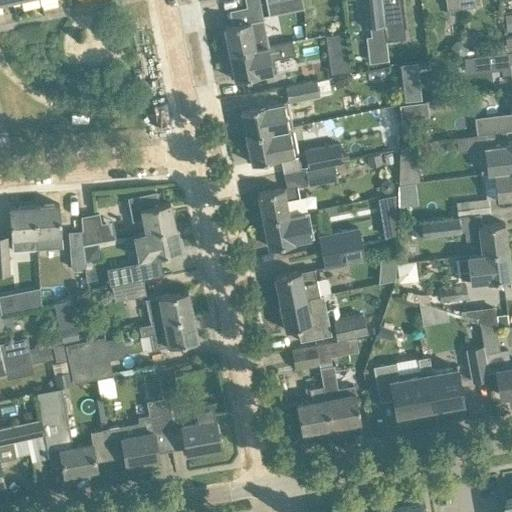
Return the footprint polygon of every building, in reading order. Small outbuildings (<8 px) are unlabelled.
[(273,0),(266,1),(268,14),(304,7),(303,0),(273,0)] [(361,0),(365,27),(385,25),(381,0),(361,0)] [(398,0),(381,0),(385,25),(391,24),(402,23),(400,10),(398,0)] [(461,7),(460,0),(445,0),(446,8),(461,7)] [(229,52),(268,44),(263,18),(249,20),(224,25),(229,52)] [(345,31),(325,34),(331,72),(350,69),(345,31)] [(229,52),(230,57),(226,58),(228,66),(232,65),(235,79),(260,74),(260,73),(276,70),(273,58),(295,53),(292,39),(268,44),(229,52)] [(455,40),(451,45),(452,52),(458,56),(463,55),(468,49),(467,43),(462,39),(455,40)] [(511,50),(507,51),(464,56),(466,71),(501,67),(502,73),(511,72),(509,62),(511,61),(511,50)] [(399,62),(403,99),(421,97),(416,60),(399,62)] [(317,80),(286,86),(289,101),(320,95),(317,80)] [(286,99),(241,109),(246,136),(292,127),(286,99)] [(410,102),(399,103),(401,123),(413,122),(412,114),(410,102)] [(478,134),(485,133),(504,130),(511,129),(511,118),(511,117),(511,113),(476,117),(476,123),(478,134)] [(251,162),(280,157),(297,153),(292,127),(246,136),(251,162)] [(487,148),(480,149),(483,173),(496,171),(496,170),(511,168),(511,140),(506,142),(504,130),(485,133),(487,148)] [(459,151),(487,148),(485,133),(478,134),(457,136),(457,143),(459,151)] [(335,143),(302,149),(305,166),(328,161),(328,162),(328,163),(337,161),(339,160),(335,143)] [(379,152),(367,155),(369,164),(381,161),(379,152)] [(334,163),(305,168),(309,184),(336,178),(334,163)] [(497,185),(495,186),(496,196),(497,198),(511,196),(511,168),(496,170),(496,171),(497,185)] [(302,211),(297,184),(286,186),(283,187),(257,192),(259,199),(263,219),(302,211)] [(134,234),(175,225),(170,200),(158,203),(155,191),(128,197),(133,218),(142,216),(145,231),(134,233),(134,234)] [(459,215),(480,212),(490,211),(489,197),(456,201),(458,214),(459,215)] [(59,202),(34,204),(35,234),(36,247),(62,245),(59,202)] [(34,204),(9,206),(12,248),(36,247),(35,234),(34,204)] [(308,210),(302,211),(263,219),(264,222),(260,223),(262,233),(266,232),(268,246),(294,240),(294,239),(305,237),(305,238),(314,236),(308,210)] [(504,221),(481,224),(480,212),(459,215),(421,220),(422,236),(461,231),(461,230),(463,230),(464,240),(474,238),(476,252),(507,249),(504,221)] [(100,222),(98,213),(81,216),(82,229),(83,243),(103,239),(100,222)] [(181,235),(177,236),(175,225),(134,234),(139,258),(150,255),(150,256),(180,250),(179,248),(183,247),(181,235)] [(361,241),(358,226),(317,234),(320,250),(361,241)] [(84,266),(83,243),(82,229),(68,230),(71,267),(84,266)] [(7,235),(0,235),(0,274),(11,273),(7,235)] [(320,250),(324,267),(364,259),(361,241),(320,250)] [(511,276),(507,249),(476,252),(467,253),(468,258),(471,279),(471,281),(511,276)] [(140,262),(108,268),(109,272),(111,284),(143,277),(163,273),(159,254),(150,256),(150,255),(139,258),(140,262)] [(380,258),(379,282),(395,279),(396,255),(380,258)] [(415,261),(397,263),(399,282),(418,280),(415,261)] [(318,294),(312,267),(274,275),(280,302),(318,294)] [(143,277),(111,284),(114,300),(146,293),(143,277)] [(466,283),(438,286),(440,301),(468,297),(466,283)] [(148,322),(193,314),(188,289),(145,298),(150,322),(148,322)] [(9,292),(0,293),(0,312),(13,310),(9,292)] [(304,297),(280,302),(285,329),(297,327),(300,340),(332,333),(324,293),(318,294),(304,297)] [(54,302),(62,341),(79,337),(72,306),(68,307),(67,299),(54,302)] [(449,320),(448,310),(419,302),(423,324),(449,320)] [(495,306),(461,310),(461,317),(480,323),(497,328),(495,306)] [(361,311),(332,317),(337,339),(356,335),(366,333),(361,311)] [(507,313),(497,315),(499,329),(509,328),(507,313)] [(148,322),(139,324),(141,334),(150,332),(153,347),(197,338),(193,314),(148,322)] [(381,324),(377,334),(391,339),(394,329),(381,324)] [(73,381),(113,374),(105,335),(65,343),(69,358),(71,369),(73,381)] [(337,339),(327,341),(330,355),(358,350),(356,335),(337,339)] [(0,356),(1,356),(29,349),(26,337),(0,342),(0,356)] [(327,341),(316,343),(319,361),(331,359),(330,355),(327,341)] [(69,358),(65,343),(53,345),(56,361),(69,358)] [(291,347),(294,367),(319,363),(319,361),(316,343),(291,347)] [(50,345),(29,349),(32,362),(53,358),(50,345)] [(489,376),(488,371),(483,345),(465,348),(471,379),(489,376)] [(500,349),(485,352),(488,371),(495,369),(500,394),(511,392),(511,365),(510,366),(506,348),(500,349)] [(420,372),(427,407),(463,401),(456,366),(431,370),(429,354),(417,356),(420,372)] [(427,407),(420,372),(398,376),(395,360),(372,365),(379,400),(393,397),(396,413),(427,407)] [(321,384),(335,382),(332,362),(318,364),(321,384)] [(157,369),(159,382),(174,380),(171,364),(157,367),(157,369)] [(71,369),(53,373),(56,387),(74,383),(73,381),(71,369)] [(161,394),(159,382),(157,369),(143,372),(147,396),(161,394)] [(301,430),(330,425),(330,424),(331,424),(326,396),(326,395),(324,396),(322,384),(309,386),(311,399),(296,402),(301,430)] [(47,445),(58,443),(65,473),(97,467),(95,460),(107,457),(101,428),(90,430),(92,441),(72,444),(61,386),(36,391),(47,445)] [(360,420),(355,391),(326,396),(331,424),(330,424),(330,425),(360,420)] [(161,397),(166,426),(182,423),(187,451),(219,445),(216,431),(219,429),(217,421),(214,420),(211,403),(180,409),(177,394),(161,397)] [(153,429),(166,426),(161,397),(146,400),(148,414),(138,416),(140,431),(122,435),(120,424),(105,427),(111,457),(125,454),(126,462),(158,456),(153,429)] [(0,444),(12,441),(44,434),(41,419),(40,417),(0,426),(0,444)] [(48,455),(46,445),(44,434),(12,441),(15,453),(30,450),(32,458),(48,455)] [(426,511),(424,500),(392,505),(392,511),(426,511)]
